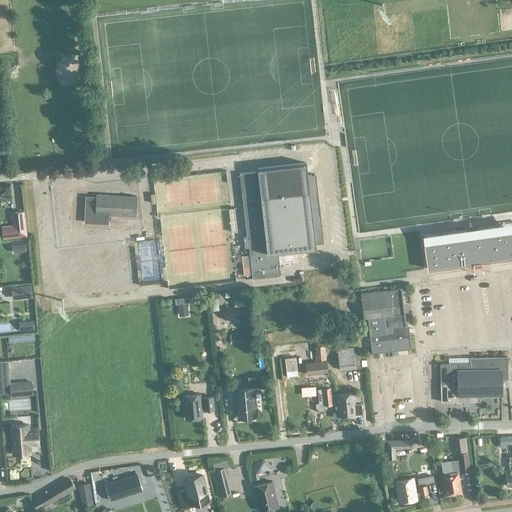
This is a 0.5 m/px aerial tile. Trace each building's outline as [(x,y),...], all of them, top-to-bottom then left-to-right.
[(278,252),(285,251),(291,250),(316,248),(315,244),(323,243),(315,174),(307,175),(306,163),(257,168),(258,171),(239,174),(246,236),(245,236),(246,248),(248,248),(252,278),(279,275),(278,267),(279,267),(278,252)] [(205,196),(206,187),(178,182),(176,191),(171,190),(170,197),(175,198),(174,208),(181,209),(182,207),(191,209),(193,198),(205,200),(206,196),(205,196)] [(96,197),(96,200),(95,214),(109,215),(135,217),(136,197),(96,194),(96,197)] [(108,224),(109,215),(95,214),(96,200),(96,197),(85,196),(84,223),(108,224)] [(13,225),(1,226),(3,239),(27,236),(24,211),(11,212),(13,225)] [(423,236),(428,269),(473,263),(473,266),(482,265),(481,262),(511,257),(511,222),(500,224),(500,222),(436,231),(436,234),(423,236)] [(31,285),(11,287),(12,300),(32,298),(31,285)] [(388,323),(391,323),(404,321),(400,289),(361,294),(364,324),(368,323),(388,321),(388,323)] [(248,317),(247,306),(223,308),(224,319),(248,317)] [(284,314),(286,331),(311,327),(308,310),(284,314)] [(391,350),(388,323),(388,321),(368,323),(372,353),(391,350)] [(388,323),(391,350),(410,348),(408,325),(392,327),(391,323),(388,323)] [(314,346),(315,360),(326,360),(325,345),(314,346)] [(339,370),(356,369),(361,368),(360,358),(366,357),(365,354),(360,354),(359,350),(354,351),(353,347),(337,349),(339,370)] [(298,376),(296,357),(295,351),(289,352),(290,357),(284,358),(287,377),(298,376)] [(507,356),(470,357),(470,363),(440,363),(441,402),(477,401),(477,394),(501,394),(501,380),(508,379),(507,356)] [(326,360),(305,363),(306,374),(327,372),(326,360)] [(4,366),(3,378),(13,379),(25,381),(27,366),(19,365),(19,372),(13,372),(13,367),(4,366)] [(259,387),(266,387),(265,376),(258,376),(259,387)] [(32,394),(31,382),(10,384),(11,396),(32,394)] [(315,386),(301,387),(301,397),(316,396),(315,386)] [(254,387),(234,389),(235,404),(237,403),(238,418),(254,416),(253,406),(255,406),(254,387)] [(332,405),(330,388),(317,389),(318,403),(315,403),(316,411),(325,410),(325,406),(332,405)] [(337,412),(333,413),(334,418),(352,416),(356,415),(362,414),(361,404),(355,404),(355,401),(360,400),(360,394),(358,394),(358,392),(354,392),(352,393),(336,394),(337,412)] [(199,394),(183,396),(185,419),(202,417),(201,410),(205,410),(213,410),(212,397),(204,397),(204,398),(200,399),(199,394)] [(29,444),(38,443),(37,429),(28,430),(27,424),(11,426),(13,454),(30,452),(29,444)] [(456,438),(458,455),(459,460),(441,462),(443,474),(444,483),(446,491),(446,495),(462,493),(458,473),(470,472),(465,437),(456,438)] [(396,459),(395,447),(412,446),(411,440),(387,441),(385,441),(386,459),(396,459)] [(257,472),(265,459),(260,456),(252,470),(257,472)] [(223,468),(212,471),(218,496),(230,493),(223,468)] [(137,474),(105,484),(110,500),(142,490),(137,474)] [(202,475),(184,479),(187,489),(177,492),(182,508),(191,506),(191,504),(208,500),(202,475)] [(433,475),(417,478),(420,495),(428,494),(426,484),(434,483),(433,475)] [(413,478),(395,481),(399,502),(417,499),(413,478)] [(75,487),(70,479),(32,501),(37,510),(75,487)] [(278,507),(272,481),(253,486),(259,511),(278,507)] [(92,504),(89,484),(79,485),(82,506),(92,504)]
